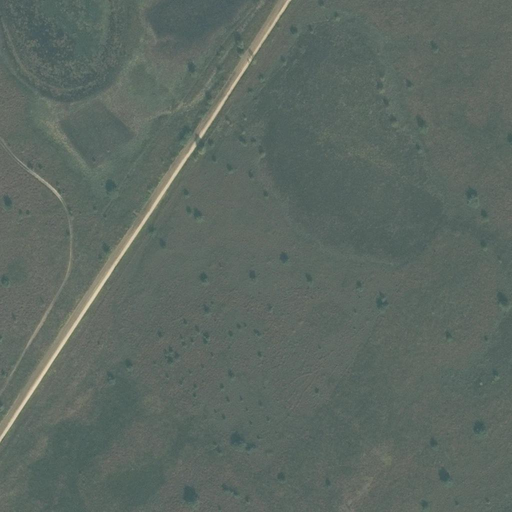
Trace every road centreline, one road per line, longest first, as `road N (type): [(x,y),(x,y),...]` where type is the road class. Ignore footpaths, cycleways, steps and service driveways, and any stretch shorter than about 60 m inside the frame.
road 1 (track): [(0,431),(283,0)]
road 2 (unknown): [(0,394),(66,278),(71,254),(68,217),(55,193),(0,140)]
